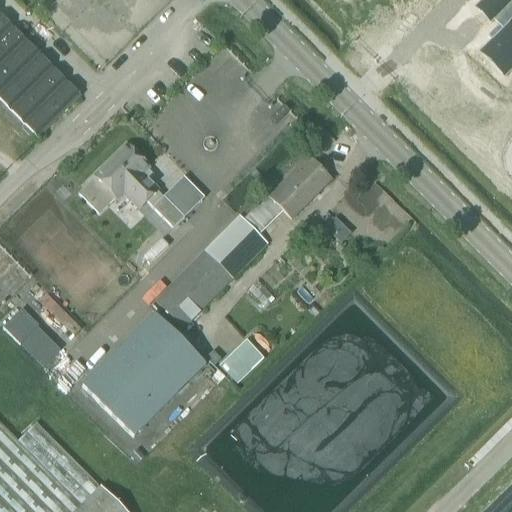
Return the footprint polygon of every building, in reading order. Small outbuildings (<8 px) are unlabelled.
[(504,30),(480,54),(504,78),(511,69),(511,12),(506,7),(511,0),(485,0),(477,8),(491,21),(493,19),(504,30)] [(0,81),(31,51),(0,20),(0,81)] [(78,100),(31,51),(0,81),(0,102),(37,140),(78,100)] [(95,179),(77,196),(98,217),(115,200),(116,201),(122,195),(138,211),(146,204),(152,211),(172,230),(183,219),(164,199),(163,201),(156,194),(157,193),(141,177),(148,170),(126,148),(94,179),(95,179)] [(307,160),(269,199),(282,213),(291,222),(330,183),(307,160)] [(256,206),(248,214),(264,230),(272,222),(259,208),(256,206)] [(239,219),(154,304),(182,332),(266,247),(257,238),(242,223),(239,219)] [(82,388),(133,439),(204,368),(153,317),(82,388)] [(237,387),(259,365),(264,360),(246,342),(218,369),(237,387)] [(75,511),(99,489),(35,426),(16,445),(0,427),(0,511),(75,511)] [(121,511),(99,489),(75,511),(121,511)]
